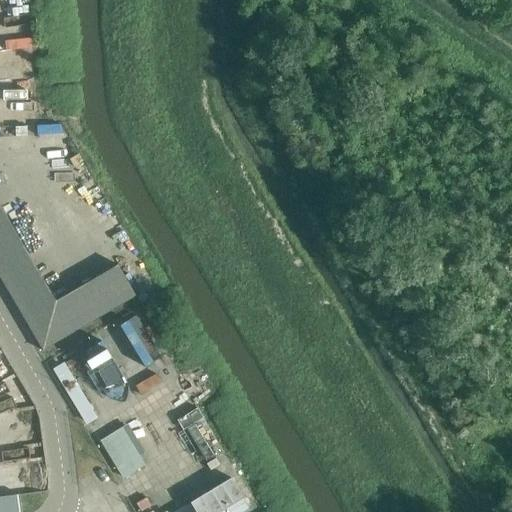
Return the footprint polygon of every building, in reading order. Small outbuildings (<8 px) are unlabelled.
[(56,302),(0,206),(0,278),(43,351),(136,296),(118,265),(56,302)] [(134,315),(157,356),(167,351),(143,310),(134,315)] [(102,340),(80,353),(105,394),(107,396),(109,397),(112,399),(114,400),(116,401),(119,401),(122,402),(124,402),(125,399),(126,397),(127,394),(127,392),(128,389),(128,386),(127,384),(127,381),(102,340)] [(86,426),(97,419),(64,362),(52,370),(86,426)] [(187,389),(167,401),(173,411),(193,399),(187,389)] [(124,479),(146,466),(140,456),(145,453),(127,424),(99,442),(124,479)] [(6,449),(6,459),(33,459),(33,448),(6,449)] [(231,478),(173,511),(243,511),(249,509),(231,478)] [(22,511),(19,495),(0,497),(0,511),(22,511)]
